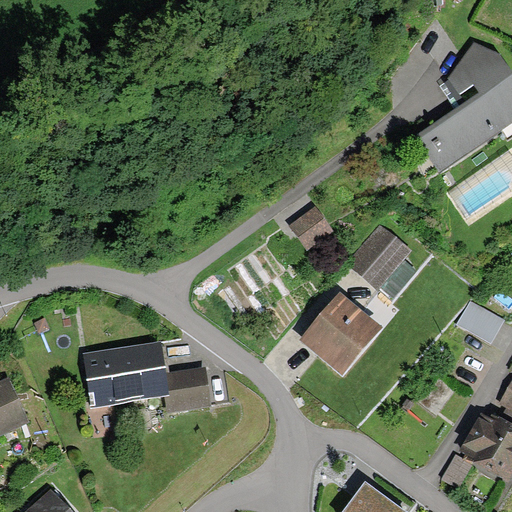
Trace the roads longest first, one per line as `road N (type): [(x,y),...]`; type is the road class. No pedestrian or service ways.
road 1 (residential): [(289,448),(270,390),(152,301),(106,281),(49,279),(0,291)]
road 2 (residential): [(511,341),(419,496)]
road 3 (residential): [(419,496),(357,448),(289,448)]
